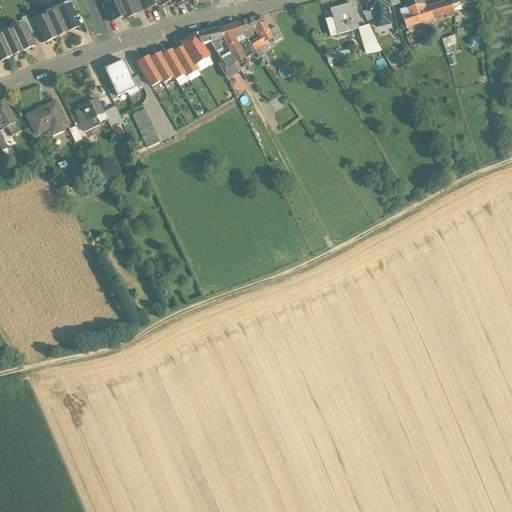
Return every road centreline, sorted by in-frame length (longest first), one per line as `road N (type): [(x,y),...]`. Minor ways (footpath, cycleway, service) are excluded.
road 1 (track): [(511,161),(128,341),(0,374)]
road 2 (residential): [(283,0),(106,47)]
